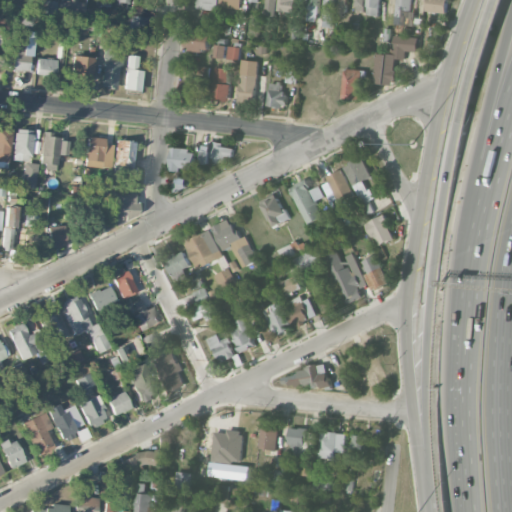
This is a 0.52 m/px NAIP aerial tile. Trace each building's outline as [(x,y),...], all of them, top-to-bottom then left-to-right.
[(80,17),(85,3),(75,0),(73,0),(69,13),(80,17)] [(196,0),(196,8),(219,10),(219,0),(196,0)] [(222,0),(221,6),(241,9),(241,0),(222,0)] [(295,12),(296,0),(267,0),(266,14),(276,15),(277,10),(295,12)] [(319,20),(319,0),(307,0),(307,20),(319,20)] [(336,0),(325,0),(324,26),(335,27),(336,0)] [(338,0),(338,13),(349,13),(348,0),(338,0)] [(357,0),(357,13),(381,12),(380,0),(357,0)] [(412,0),(396,0),(395,24),(411,25),(412,0)] [(427,0),(426,11),(447,12),(448,0),(427,0)] [(152,17),(129,16),(129,32),(152,33),(152,17)] [(22,17),(22,31),(33,32),(34,17),(22,17)] [(93,21),(77,20),(77,29),(92,30),(93,21)] [(212,34),(188,32),(186,49),(211,51),(212,34)] [(24,54),(25,33),(11,33),(9,69),(29,71),(30,54),(24,54)] [(374,83),(394,85),(397,59),(401,59),(402,50),(418,52),(419,37),(393,35),(392,54),(376,53),(374,83)] [(123,46),(106,43),(100,87),(117,89),(123,46)] [(216,58),(241,59),(241,46),(216,45),(216,58)] [(139,91),(141,71),(137,70),(138,56),(128,55),(124,89),(139,91)] [(93,57),(72,56),(71,82),(92,83),(93,57)] [(35,74),(54,77),(56,60),(38,57),(35,74)] [(240,102),(257,103),(259,60),(242,59),(240,102)] [(198,73),(209,75),(211,67),(199,66),(198,73)] [(213,99),(230,101),(232,83),(228,82),(230,68),(216,67),(213,99)] [(363,69),(344,69),(343,99),(362,99),(363,69)] [(201,98),(202,80),(182,80),(181,97),(201,98)] [(268,106),(288,107),(289,94),(282,94),(283,83),(270,82),(268,106)] [(12,127),(0,126),(0,161),(9,162),(12,127)] [(31,161),(32,130),(14,129),(13,160),(31,161)] [(68,139),(51,138),(52,132),(42,131),(39,167),(57,168),(58,154),(67,155),(68,139)] [(105,138),(86,137),(85,167),(111,168),(112,144),(104,144),(105,138)] [(113,169),(123,170),(123,163),(133,164),(134,141),(115,140),(113,169)] [(227,156),(234,157),(235,147),(223,146),(223,144),(205,143),(204,163),(212,164),(212,161),(226,162),(227,156)] [(170,170),(181,171),(181,168),(195,168),(196,149),(171,148),(170,170)] [(371,176),(363,158),(345,166),(367,214),(374,211),(369,200),(373,198),(365,179),(371,176)] [(38,164),(24,162),(21,186),(34,188),(38,164)] [(338,203),(354,198),(344,169),(328,175),(338,203)] [(175,188),(185,189),(186,178),(176,177),(175,188)] [(323,217),(316,201),(325,196),(320,185),(312,189),(307,179),(290,187),(307,224),(323,217)] [(136,192),(110,192),(110,218),(135,218),(136,192)] [(260,201),(273,227),(290,219),(277,192),(260,201)] [(327,216),(339,218),(341,202),(330,201),(327,216)] [(92,219),(105,218),(104,205),(90,206),(92,219)] [(2,248),(14,249),(15,207),(4,207),(2,248)] [(380,245),(394,239),(383,214),(365,223),(372,238),(376,236),(380,245)] [(247,235),(239,238),(232,219),(213,225),(222,250),(232,247),(235,256),(241,254),(245,265),(257,261),(247,235)] [(65,245),(63,225),(47,226),(49,247),(65,245)] [(185,242),(195,263),(221,250),(211,229),(185,242)] [(282,259),(308,250),(304,240),(279,249),(282,259)] [(354,252),(345,256),(347,259),(342,261),(336,247),(324,252),(345,304),(363,297),(359,287),(367,284),(354,252)] [(300,271),(319,260),(312,248),(293,259),(300,271)] [(167,257),(177,281),(188,276),(185,269),(191,266),(184,250),(167,257)] [(386,284),(375,255),(361,260),(372,290),(386,284)] [(137,292),(127,271),(112,277),(121,299),(137,292)] [(275,284),(280,296),(301,287),(296,275),(275,284)] [(116,302),(109,286),(88,294),(95,310),(116,302)] [(193,292),(198,302),(210,297),(205,286),(193,292)] [(317,317),(308,294),(287,303),(296,326),(317,317)] [(97,353),(109,348),(98,323),(91,326),(78,295),(61,302),(74,335),(87,329),(97,353)] [(131,304),(142,330),(160,322),(153,306),(145,309),(141,299),(131,304)] [(214,314),(209,301),(190,309),(195,322),(214,314)] [(292,327),(278,302),(262,310),(275,336),(292,327)] [(64,336),(53,311),(38,318),(49,343),(64,336)] [(235,321),(238,328),(232,330),(241,352),(256,346),(244,317),(235,321)] [(37,332),(28,335),(23,323),(8,328),(20,359),(44,350),(37,332)] [(236,356),(229,336),(221,339),(219,334),(208,338),(219,363),(236,356)] [(186,386),(175,352),(161,357),(172,390),(186,386)] [(127,367),(138,402),(157,396),(146,362),(127,367)] [(28,378),(21,363),(14,366),(22,381),(28,378)] [(327,365),(282,373),(285,387),(315,382),(316,388),(331,386),(327,365)] [(125,376),(121,367),(115,370),(118,379),(125,376)] [(81,392),(94,386),(89,373),(76,379),(81,392)] [(130,409),(124,392),(106,398),(113,415),(130,409)] [(90,427),(108,419),(97,395),(79,403),(90,427)] [(74,405),(62,410),(59,402),(47,407),(62,442),(76,436),(73,429),(83,424),(74,405)] [(22,423),(37,456),(54,448),(46,429),(52,427),(45,412),(22,423)] [(278,449),(279,427),(262,426),(261,449),(278,449)] [(310,428),(290,427),(289,446),(295,446),(295,457),(309,457),(310,428)] [(216,431),(213,460),(241,463),(245,431),(228,429),(227,433),(216,431)] [(345,452),(346,432),(321,431),(320,452),(345,452)] [(352,464),(367,465),(368,435),(353,435),(352,464)] [(25,462),(14,438),(0,444),(0,447),(10,469),(25,462)] [(146,470),(146,464),(165,464),(165,451),(130,452),(130,471),(146,470)] [(300,474),(308,474),(308,461),(300,461),(300,474)] [(179,490),(192,491),(193,472),(179,471),(179,490)] [(345,490),(353,490),(354,477),(346,476),(345,490)] [(134,511),(153,511),(160,511),(162,495),(146,493),(147,483),(137,482),(134,511)] [(230,502),(230,484),(217,484),(216,502),(230,502)] [(97,497),(75,496),(74,511),(92,511),(97,511),(97,497)] [(117,504),(104,502),(103,511),(125,511),(117,510),(117,504)] [(183,511),(184,504),(163,503),(162,511),(183,511)]
